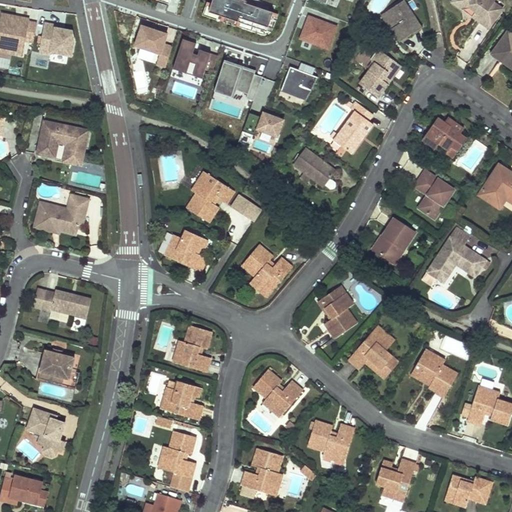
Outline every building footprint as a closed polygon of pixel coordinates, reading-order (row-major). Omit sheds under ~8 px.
[(244,0),(212,0),(212,3),(209,12),(253,27),(267,32),(268,27),(273,12),(268,10),(245,3),(245,0),(244,0)] [(245,3),(268,10),(270,4),(258,0),(244,0),(245,0),(245,3)] [(402,40),(423,27),(405,0),(402,0),(386,11),(395,26),(393,27),(402,40)] [(453,0),(452,2),(462,9),(471,7),(476,10),(475,12),(492,24),(503,8),(494,1),(494,0),(453,0)] [(168,5),(159,2),(157,7),(166,10),(168,5)] [(252,32),(253,27),(209,12),(212,3),(207,2),(202,15),(252,32)] [(471,7),(462,9),(464,17),(472,15),(475,12),(476,10),(471,7)] [(395,26),(386,11),(382,13),(392,28),(393,27),(395,26)] [(268,27),(273,29),(278,14),(273,12),(268,27)] [(492,24),(475,12),(472,15),(490,27),(492,24)] [(18,16),(3,13),(0,29),(0,41),(7,43),(6,52),(23,55),(26,40),(34,42),(38,23),(30,21),(30,18),(20,16),(20,19),(18,19),(18,16)] [(338,26),(309,16),(301,38),(329,49),(338,26)] [(57,25),(45,23),(40,53),(51,55),(52,53),(72,57),(75,42),(73,31),(56,28),(57,25)] [(168,34),(143,26),(136,46),(161,54),(158,64),(167,67),(173,47),(165,44),(168,34)] [(511,32),(510,30),(493,53),(501,59),(503,56),(511,62),(511,32)] [(184,38),(174,68),(204,78),(207,67),(214,69),(219,55),(201,49),(200,51),(199,54),(194,52),(195,49),(197,42),(184,38)] [(376,63),(361,83),(379,97),(389,83),(386,81),(399,63),(381,49),(373,60),(376,63)] [(511,62),(503,56),(501,59),(511,66),(511,62)] [(226,59),(225,61),(256,72),(257,70),(226,59)] [(256,72),(225,61),(218,83),(235,89),(249,93),(247,98),(255,100),(264,76),(256,74),(256,72)] [(402,65),(399,63),(386,81),(389,83),(402,65)] [(318,78),(290,68),(282,90),(310,101),(318,78)] [(235,89),(218,83),(215,91),(233,97),(235,89)] [(307,109),(310,101),(282,90),(279,99),(307,109)] [(356,110),(339,134),(347,140),(343,146),(354,154),(363,140),(360,138),(363,133),(367,136),(375,124),(369,121),(374,114),(356,101),(355,102),(352,107),(356,110)] [(250,112),(244,131),(256,135),(258,129),(278,136),(285,119),(264,112),(262,116),(250,112)] [(455,120),(449,116),(445,121),(451,126),(455,120)] [(445,121),(439,117),(424,139),(437,148),(441,143),(450,150),(456,141),(462,146),(468,137),(462,133),(466,127),(455,120),(451,126),(445,121)] [(92,129),(47,119),(41,146),(53,149),(56,138),(62,139),(70,141),(76,142),(72,158),(85,161),(92,129)] [(262,133),(260,139),(270,142),(272,136),(262,133)] [(347,140),(339,134),(335,140),(343,146),(347,140)] [(53,149),(41,146),(39,152),(58,156),(62,139),(56,138),(53,149)] [(258,140),(256,148),(270,152),(272,145),(258,140)] [(72,158),(76,142),(70,141),(65,160),(84,164),(85,161),(72,158)] [(450,150),(448,152),(455,157),(462,146),(456,141),(450,150)] [(337,170),(307,148),(296,163),(326,186),(337,170)] [(508,167),(500,162),(480,194),(491,201),(494,197),(504,203),(507,198),(511,201),(511,174),(506,170),(508,167)] [(437,217),(457,188),(427,168),(419,181),(432,189),(429,193),(433,196),(424,209),(437,217)] [(197,192),(187,207),(209,221),(219,207),(215,204),(211,202),(216,195),(219,197),(227,202),(235,190),(204,170),(193,189),(197,192)] [(432,189),(419,181),(417,185),(429,193),(432,189)] [(433,196),(429,193),(421,206),(424,209),(433,196)] [(68,209),(42,202),(33,228),(54,234),(56,227),(76,232),(78,224),(81,214),(85,216),(89,199),(72,195),(68,209)] [(240,196),(233,206),(254,222),(262,211),(240,196)] [(504,203),(494,197),(491,201),(501,208),(504,203)] [(398,262),(418,231),(396,217),(385,234),(388,236),(379,250),(398,262)] [(471,235),(458,226),(429,271),(424,278),(434,285),(439,277),(447,282),(459,263),(477,275),(488,259),(466,244),(471,235)] [(76,232),(56,227),(54,234),(59,235),(60,233),(75,236),(76,232)] [(173,234),(163,255),(200,271),(207,258),(198,253),(194,252),(197,246),(201,247),(203,248),(207,239),(185,229),(181,238),(173,234)] [(388,236),(385,234),(375,248),(379,250),(388,236)] [(273,255),(259,243),(241,264),(254,275),(249,282),(259,291),(264,285),(272,291),(293,266),(281,256),(274,264),(272,267),(266,263),(269,260),(273,255)] [(264,285),(259,291),(266,297),(272,291),(264,285)] [(341,286),(334,291),(339,298),(346,293),(341,286)] [(95,299),(60,290),(59,293),(49,291),(45,310),(54,312),(55,310),(90,318),(95,299)] [(325,324),(336,339),(358,324),(348,309),(355,305),(346,293),(339,298),(334,291),(319,302),(324,309),(326,307),(334,318),(332,319),(325,324)] [(326,307),(324,309),(332,319),(334,318),(326,307)] [(180,339),(173,360),(207,371),(211,358),(202,355),(197,353),(199,347),(203,349),(206,350),(212,332),(190,324),(185,341),(180,339)] [(377,325),(374,329),(392,344),(395,339),(377,325)] [(374,329),(348,359),(359,369),(365,363),(368,359),(377,366),(374,370),(384,379),(399,362),(386,350),(392,344),(374,329)] [(465,358),(471,345),(446,335),(441,348),(465,358)] [(429,387),(444,396),(458,373),(443,364),(446,359),(426,348),(415,368),(434,379),(430,385),(429,387)] [(46,350),(40,372),(70,379),(75,358),(61,354),(53,352),(46,350)] [(368,359),(365,363),(374,370),(377,366),(368,359)] [(283,379),(270,366),(252,385),(266,397),(263,401),(279,416),(303,390),(292,380),(285,387),(282,390),(277,385),(280,383),(283,379)] [(434,379),(415,368),(411,374),(430,385),(434,379)] [(167,387),(161,408),(200,420),(204,406),(194,403),(191,402),(193,395),(196,396),(199,397),(202,387),(178,380),(175,389),(167,387)] [(500,391),(479,385),(468,419),(482,423),(485,414),(486,410),(492,412),(491,416),(490,420),(508,426),(511,412),(511,401),(498,397),(500,391)] [(50,417),(51,413),(36,408),(30,428),(42,432),(39,443),(47,445),(46,449),(47,453),(53,455),(57,453),(59,449),(63,451),(66,441),(61,439),(66,422),(57,419),(50,417)] [(168,427),(171,419),(156,415),(154,423),(168,427)] [(323,456),(345,463),(356,428),(341,423),(338,433),(337,437),(330,434),(331,431),(333,425),(316,420),(308,446),(325,451),(323,456)] [(298,426),(293,422),(289,427),(293,431),(298,426)] [(163,445),(157,467),(191,477),(195,463),(186,460),(182,459),(184,453),(187,454),(191,455),(197,437),(174,430),(169,447),(163,445)] [(243,485),(241,494),(254,498),(257,489),(277,495),(283,473),(277,472),(282,455),(257,447),(252,464),(257,466),(261,467),(259,473),(255,472),(246,470),(241,484),(243,485)] [(383,495),(405,501),(417,463),(403,458),(400,467),(399,472),(391,470),(393,465),(394,462),(385,459),(377,483),(386,486),(383,495)] [(305,465),(300,471),(311,480),(317,474),(305,465)] [(470,499),(487,504),(494,482),(477,477),(475,481),(474,484),(462,480),(462,477),(454,474),(448,492),(456,495),(454,503),(467,507),(470,499)] [(6,477),(0,497),(0,499),(8,502),(10,497),(19,499),(20,500),(21,497),(26,498),(25,501),(38,504),(42,490),(44,482),(15,475),(14,479),(6,477)] [(49,492),(42,490),(38,504),(45,506),(49,492)] [(181,499),(158,492),(151,511),(174,511),(176,506),(179,507),(181,499)] [(448,492),(446,500),(454,503),(456,495),(448,492)] [(135,509),(137,500),(128,499),(126,507),(135,509)]
